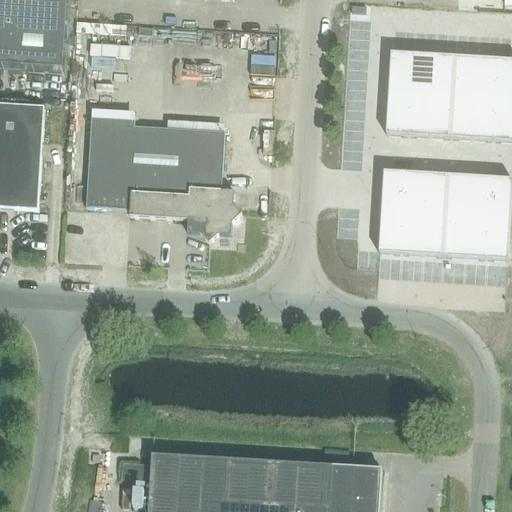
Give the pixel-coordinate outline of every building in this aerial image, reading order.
[(68,0),(0,0),(0,70),(64,74),(68,0)] [(389,117),(511,123),(511,45),(394,39),(389,117)] [(0,108),(0,212),(39,215),(45,111),(0,108)] [(131,214),(130,220),(189,224),(188,237),(201,238),(210,248),(219,238),(232,239),(233,227),(243,218),(234,208),(235,195),(222,195),(225,136),(128,130),(129,124),(92,121),(87,212),(131,214)] [(381,232),(509,240),(511,203),(511,160),(386,153),(381,232)] [(381,511),(385,472),(155,459),(150,511),(381,511)]
